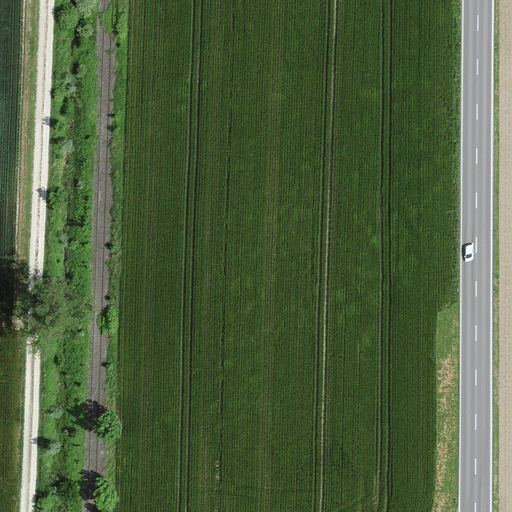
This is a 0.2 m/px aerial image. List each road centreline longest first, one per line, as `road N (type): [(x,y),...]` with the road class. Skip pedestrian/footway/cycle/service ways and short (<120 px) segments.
road 1 (track): [(43,0),(25,511)]
road 2 (tertiary): [(475,511),(478,0)]
